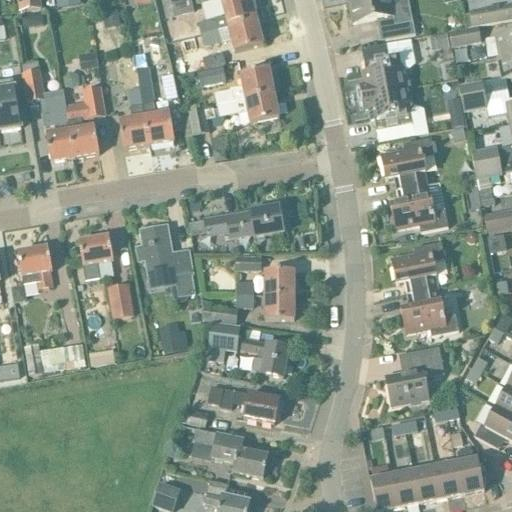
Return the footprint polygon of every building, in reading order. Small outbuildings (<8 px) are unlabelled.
[(18,0),(20,14),(41,11),(39,0),(18,0)] [(168,0),(169,0),(165,2),(170,20),(174,19),(174,20),(194,15),(192,9),(221,2),(220,0),(168,0)] [(195,28),(198,39),(258,23),(251,0),(246,0),(223,6),(226,19),(197,26),(198,27),(195,28)] [(390,0),(374,0),(349,5),(353,27),(383,21),(387,44),(416,38),(413,24),(396,28),(390,0)] [(511,0),(489,0),(468,4),(470,17),(464,18),(467,32),(511,23),(511,9),(509,10),(507,0),(511,0)] [(121,29),(118,13),(103,16),(106,33),(121,29)] [(258,23),(198,39),(201,50),(203,49),(204,51),(232,43),(235,55),(264,48),(258,23)] [(481,46),(478,30),(448,36),(452,52),(481,46)] [(511,35),(494,39),(498,61),(511,58),(511,35)] [(411,43),(393,46),(387,47),(389,59),(364,63),(366,75),(363,76),(365,87),(361,87),(363,100),(412,91),(409,73),(415,67),(411,43)] [(96,56),(79,59),(81,73),(98,71),(96,56)] [(202,61),(205,71),(225,66),(222,56),(202,61)] [(511,58),(498,61),(502,83),(511,80),(511,58)] [(137,73),(140,92),(149,149),(174,145),(170,116),(157,118),(149,71),(137,73)] [(223,71),(204,74),(197,76),(200,91),(226,86),(223,71)] [(215,96),(216,106),(217,107),(275,96),(270,71),(241,76),(244,90),(215,96)] [(22,77),(27,108),(45,105),(40,74),(22,77)] [(172,79),(160,81),(164,106),(178,104),(174,82),(173,83),(172,79)] [(13,82),(0,84),(0,135),(21,132),(13,82)] [(459,89),(461,102),(485,98),(482,84),(459,89)] [(101,91),(83,94),(85,106),(86,106),(88,122),(105,119),(101,91)] [(412,91),(363,100),(366,113),(369,112),(371,123),(375,122),(377,134),(412,127),(410,116),(415,108),(412,91)] [(127,94),(130,112),(132,123),(120,124),(124,153),(149,149),(140,92),(127,94)] [(204,113),(181,118),(186,144),(193,143),(192,140),(210,136),(207,123),(215,121),(219,120),(249,114),(251,127),(280,121),(275,96),(217,107),(216,106),(204,108),(204,113)] [(485,98),(461,102),(464,117),(487,112),(485,98)] [(465,129),(460,102),(448,104),(453,131),(465,129)] [(85,106),(66,109),(75,163),(99,159),(95,130),(84,132),(83,124),(89,123),(88,122),(86,106),(85,106)] [(55,129),(56,137),(46,138),(51,166),(75,163),(66,109),(46,113),(49,130),(55,129)] [(453,144),(465,141),(463,132),(451,135),(453,144)] [(394,183),(396,195),(427,189),(425,177),(426,177),(423,162),(435,160),(431,142),(404,148),(405,155),(381,159),(386,184),(394,183)] [(471,155),(474,169),(500,164),(497,149),(471,155)] [(500,164),(474,169),(477,184),(503,179),(500,164)] [(427,189),(396,195),(399,208),(391,210),(396,234),(419,230),(421,237),(449,231),(445,214),(433,216),(431,202),(429,202),(427,189)] [(479,195),(480,203),(493,200),(491,193),(479,195)] [(493,200),(480,203),(482,211),(494,208),(493,200)] [(280,210),(250,215),(207,221),(208,225),(196,226),(198,240),(229,235),(230,242),(254,238),(254,241),(284,236),(282,221),(285,221),(284,212),(280,212),(280,210)] [(487,235),(511,230),(511,213),(483,219),(487,235)] [(142,233),(145,249),(135,250),(138,266),(147,265),(150,280),(174,275),(178,302),(195,298),(199,297),(195,278),(194,279),(190,253),(172,256),(168,229),(142,233)] [(467,245),(471,247),(475,247),(478,243),(477,238),(473,235),(469,236),(466,240),(467,245)] [(80,246),(79,246),(86,285),(115,280),(112,265),(114,265),(114,264),(110,240),(80,246)] [(404,287),(407,299),(437,293),(435,281),(436,281),(433,266),(445,264),(442,246),(414,252),(415,259),(392,263),(396,288),(404,287)] [(23,281),(36,278),(39,292),(42,292),(43,296),(49,295),(48,291),(52,290),(50,276),(52,275),(48,251),(18,256),(23,281)] [(261,276),(261,261),(236,260),(236,275),(261,276)] [(266,275),(266,299),(294,299),(295,275),(266,275)] [(495,287),(498,299),(509,297),(506,284),(495,287)] [(236,286),(236,299),(254,299),(254,286),(236,286)] [(11,291),(14,302),(15,306),(27,304),(24,288),(11,291)] [(129,288),(107,292),(113,325),(134,321),(129,288)] [(437,293),(407,299),(409,312),(401,313),(406,338),(430,334),(432,341),(459,335),(456,318),(444,320),(441,306),(440,306),(437,293)] [(236,299),(236,313),(254,312),(254,299),(236,299)] [(294,299),(266,299),(265,323),(294,324),(294,299)] [(238,328),(240,314),(207,309),(205,323),(238,328)] [(183,326),(161,329),(165,357),(187,354),(183,326)] [(211,329),(208,353),(209,353),(226,355),(237,357),(237,355),(241,356),(256,358),(257,359),(256,364),(254,364),(252,375),(262,377),(283,382),(289,352),(267,348),(248,344),(238,342),(240,332),(211,329)] [(495,332),(488,343),(497,348),(504,337),(495,332)] [(23,352),(24,359),(28,379),(45,377),(44,376),(85,370),(82,349),(40,355),(39,350),(23,352)] [(425,382),(444,378),(439,351),(404,358),(408,376),(386,380),(391,410),(429,403),(425,382)] [(209,353),(208,364),(225,366),(226,355),(209,353)] [(93,369),(117,365),(116,354),(91,357),(93,369)] [(478,361),(473,372),(482,377),(488,366),(478,361)] [(17,367),(0,369),(0,383),(19,381),(17,367)] [(473,372),(466,383),(476,388),(482,377),(473,372)] [(232,414),(233,406),(246,409),(243,423),(274,429),(279,404),(249,398),(210,390),(208,407),(220,410),(220,412),(232,414)] [(511,393),(508,391),(497,411),(511,419),(511,393)] [(511,419),(497,411),(486,431),(481,428),(475,440),(499,454),(505,443),(511,446),(511,419)] [(457,412),(446,414),(448,424),(460,422),(457,412)] [(180,425),(186,427),(205,432),(208,417),(189,414),(185,413),(180,425)] [(446,414),(434,416),(436,427),(448,424),(446,414)] [(416,425),(404,427),(406,438),(418,435),(416,425)] [(404,427),(392,430),(394,440),(406,438),(404,427)] [(383,431),(371,434),(373,444),(385,442),(383,431)] [(194,446),(214,450),(211,462),(234,467),(232,477),(263,483),(268,459),(242,453),(244,442),(216,436),(216,437),(196,433),(194,446)] [(478,462),(456,467),(463,499),(484,495),(478,462)] [(456,467),(435,471),(441,503),(463,499),(456,467)] [(435,471),(413,475),(420,508),(441,503),(435,471)] [(413,475),(392,480),(399,511),(420,508),(413,475)] [(172,490),(195,489),(194,476),(172,477),(172,490)] [(371,484),(376,511),(398,511),(399,511),(392,480),(371,484)] [(210,484),(208,497),(206,508),(219,511),(248,511),(250,505),(226,500),(229,488),(210,484)] [(174,511),(181,494),(160,487),(152,510),(157,511),(174,511)]
